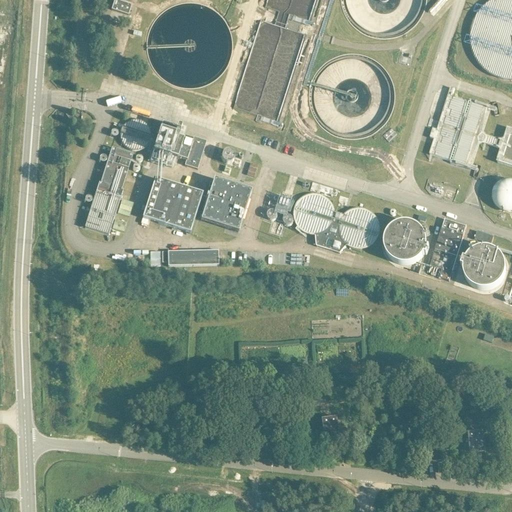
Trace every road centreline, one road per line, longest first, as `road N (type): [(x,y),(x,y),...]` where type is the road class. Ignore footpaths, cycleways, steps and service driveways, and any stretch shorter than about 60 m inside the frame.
road 1 (unclassified): [(25,442),(497,488),(511,482)]
road 2 (unclassified): [(25,442),(22,258),(41,0)]
